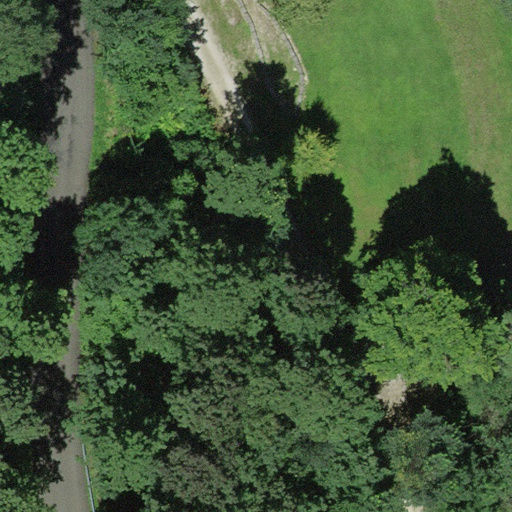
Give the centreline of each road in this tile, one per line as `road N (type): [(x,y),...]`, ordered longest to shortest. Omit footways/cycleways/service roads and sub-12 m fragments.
road 1 (track): [(412,511),(380,418),(183,0)]
road 2 (residential): [(62,0),(72,154),(51,445),(67,511)]
